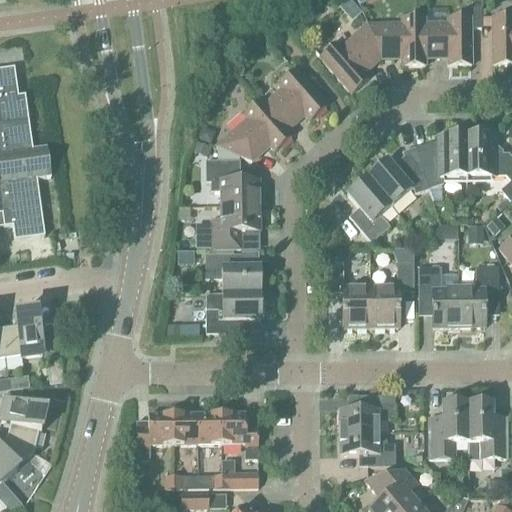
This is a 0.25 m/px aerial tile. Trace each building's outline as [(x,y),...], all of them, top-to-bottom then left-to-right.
[(356,0),(360,9),(373,0),(356,0)] [(481,31),(481,29),(481,21),(481,10),(469,10),(470,21),(447,21),(447,27),(424,28),(424,62),(439,62),(439,56),(447,55),(447,69),(470,69),(470,31),(481,31)] [(511,20),(481,21),(481,29),(491,29),(492,69),(511,68),(511,20)] [(424,62),(424,28),(424,22),(401,22),(401,28),(367,28),(380,63),(392,62),(392,56),(401,56),(401,70),(424,69),(424,62)] [(379,63),(380,63),(367,28),(366,28),(340,51),(336,46),(319,61),(350,97),(368,82),(359,72),(365,66),(369,71),(379,63)] [(229,57),(212,39),(203,45),(219,64),(229,57)] [(20,125),(13,71),(0,72),(0,237),(5,237),(4,231),(11,230),(13,244),(44,240),(36,183),(50,181),(46,150),(31,152),(27,124),(20,125)] [(286,135),(286,134),(297,125),(292,120),(299,114),(308,125),(325,110),(294,73),(276,89),(280,93),(263,108),(263,109),(286,135)] [(263,108),(259,104),(242,119),(246,123),(214,151),(250,165),(262,155),(258,150),(264,144),(273,155),(291,140),(286,135),(263,109),(263,108)] [(443,182),(466,181),(465,141),(437,141),(437,145),(414,152),(427,192),(443,187),(443,182)] [(465,141),(466,181),(493,180),(506,179),(511,185),(501,194),(510,205),(511,203),(511,159),(509,157),(504,157),(504,154),(493,144),(493,141),(465,141)] [(414,196),(427,192),(414,152),(402,156),(404,160),(391,171),(385,164),(366,181),(391,210),(410,194),(413,192),(414,196)] [(219,210),(258,210),(258,185),(239,185),(239,165),(206,165),(206,185),(212,185),(212,194),(219,194),(219,210)] [(380,220),(391,210),(366,181),(346,198),(358,213),(349,220),(371,246),(389,231),(380,220)] [(258,210),(219,210),(219,225),(210,225),(210,254),(233,253),(233,235),(258,235),(258,210)] [(496,221),(486,229),(494,238),(503,230),(496,221)] [(337,232),(350,243),(357,236),(344,224),(337,232)] [(511,250),(508,245),(498,253),(511,269),(511,250)] [(177,267),(190,267),(190,255),(177,255),(177,267)] [(221,298),(259,298),(259,259),(207,259),(207,283),(221,283),(221,298)] [(369,291),(370,333),(397,333),(397,296),(413,296),(412,266),(397,266),(397,291),(369,291)] [(370,333),(369,291),(341,291),(341,267),(325,267),(325,296),(341,296),(341,333),(370,333)] [(457,294),(458,332),(483,332),(483,318),(498,318),(498,271),(475,271),(476,293),(457,294)] [(458,332),(457,294),(440,294),(440,272),(419,272),(420,318),(431,318),(431,332),(458,332)] [(207,299),(207,337),(242,337),(242,324),(259,324),(259,298),(221,298),(207,299)] [(0,332),(4,362),(21,359),(21,362),(41,359),(41,357),(45,356),(43,342),(39,343),(36,318),(15,321),(16,330),(0,332)] [(49,389),(63,387),(59,361),(45,363),(49,389)] [(338,437),(376,437),(376,423),(394,423),(393,401),(360,401),(360,414),(338,415),(338,437)] [(5,441),(33,458),(33,457),(33,456),(38,435),(40,436),(45,416),(43,415),(44,412),(30,408),(29,412),(5,406),(0,426),(9,429),(6,440),(5,441)] [(453,446),(467,446),(467,408),(441,408),(441,435),(427,436),(428,463),(454,463),(453,446)] [(467,408),(467,446),(479,446),(480,455),(490,455),(490,462),(506,462),(505,435),(491,435),(491,408),(467,408)] [(172,449),(196,449),(196,418),(172,419),(172,449)] [(196,449),(220,449),(220,418),(196,418),(196,449)] [(220,418),(220,449),(244,449),(244,464),(257,464),(256,433),(244,433),(244,418),(220,418)] [(149,450),(172,449),(172,419),(147,419),(147,434),(135,435),(136,465),(149,465),(149,450)] [(376,437),(338,437),(339,460),(361,459),(361,470),(394,470),(394,449),(376,449),(376,437)] [(32,459),(33,458),(5,441),(5,442),(0,446),(0,484),(2,487),(17,474),(16,472),(32,458),(32,459)] [(511,473),(500,473),(500,503),(510,503),(511,503),(511,473)] [(411,511),(415,508),(406,498),(415,490),(401,474),(363,484),(380,504),(371,511),(411,511)] [(221,480),(221,493),(257,492),(256,477),(229,477),(229,480),(221,480)] [(165,493),(173,493),(173,480),(165,480),(165,493)] [(212,493),(221,493),(221,480),(212,480),(212,493)] [(135,497),(136,511),(156,511),(156,497),(135,497)] [(183,511),(205,511),(206,511),(224,511),(223,499),(183,500),(183,511)]
